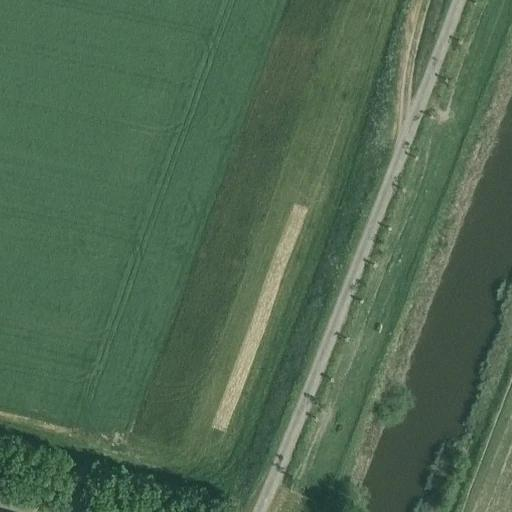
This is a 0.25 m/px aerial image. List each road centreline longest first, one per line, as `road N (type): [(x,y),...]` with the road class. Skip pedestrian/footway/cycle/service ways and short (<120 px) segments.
road 1 (unclassified): [(251,511),(459,0)]
road 2 (track): [(410,121),(399,85),(402,35),(416,0)]
